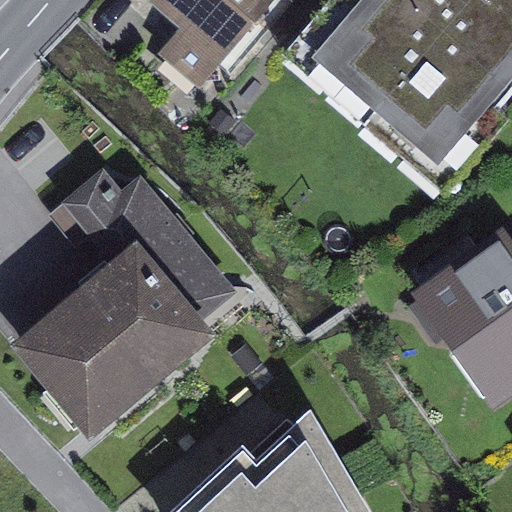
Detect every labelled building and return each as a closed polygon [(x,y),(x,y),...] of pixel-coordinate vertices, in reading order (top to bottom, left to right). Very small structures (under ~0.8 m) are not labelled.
[(286,0),(151,0),(141,10),(210,78),(286,0)] [(511,0),(361,0),(316,52),(439,158),(511,73),(511,0)] [(23,349),(89,427),(241,299),(143,183),(122,201),(103,178),(74,202),(125,262),(23,349)] [(423,297),(494,396),(511,383),(511,256),(502,242),(423,297)] [(367,511),(300,396),(174,511),(367,511)]
